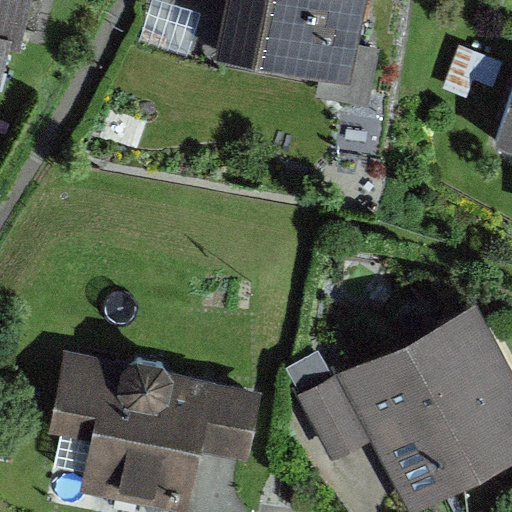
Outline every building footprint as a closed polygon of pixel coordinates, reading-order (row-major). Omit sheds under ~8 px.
[(0,0),(0,110),(2,111),(8,76),(7,76),(11,54),(20,55),(30,0),(0,0)] [(354,88),(370,0),(232,0),(221,64),(354,88)] [(511,86),(484,168),(511,177),(511,86)] [(423,511),(511,467),(511,403),(466,314),(325,385),(389,511),(423,511)] [(175,511),(182,479),(232,489),(247,411),(55,375),(40,452),(79,459),(68,511),(175,511)] [(316,393),(280,414),(321,482),(357,461),(316,393)]
